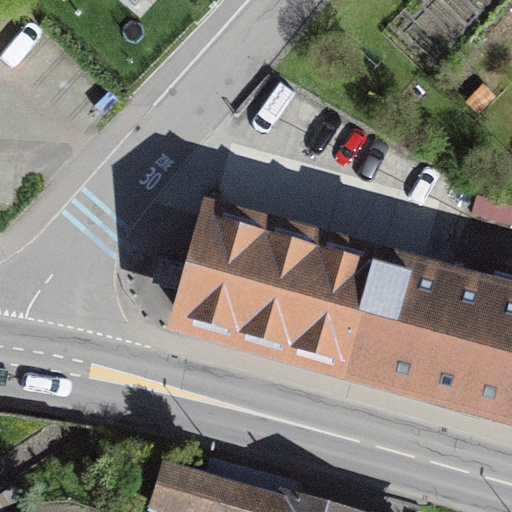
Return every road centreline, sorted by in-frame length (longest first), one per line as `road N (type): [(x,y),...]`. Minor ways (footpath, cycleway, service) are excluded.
road 1 (primary): [(3,355),(209,398),(511,484)]
road 2 (unclassified): [(288,0),(102,215),(3,355)]
